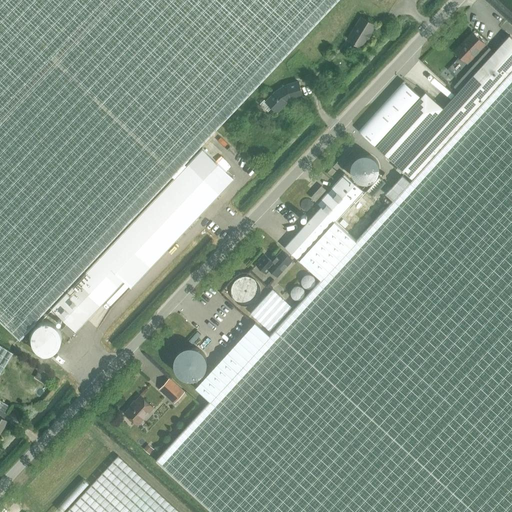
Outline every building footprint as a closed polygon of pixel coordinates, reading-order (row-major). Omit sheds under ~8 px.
[(186,165),(184,163),(338,0),(0,0),(0,322),(18,339),(172,176),(174,178),(186,165)] [(361,47),(375,25),(361,17),(347,39),(361,47)] [(472,32),(455,51),(467,63),(485,44),(472,32)] [(321,280),(275,331),(474,511),(511,511),(511,37),(510,35),(494,53),(490,49),(486,54),(471,69),(475,73),(457,94),(456,94),(443,108),(443,109),(425,92),(376,147),(412,179),(410,182),(403,175),(386,194),(394,200),(356,241),(334,221),(335,220),(336,221),(363,191),(344,173),(317,203),(321,207),(284,247),(299,260),(321,280)] [(404,81),(359,131),(375,146),(420,96),(404,81)] [(298,82),(289,84),(287,85),(276,92),(266,102),(264,100),(260,104),(268,112),(272,107),(277,112),(286,102),(291,99),(302,96),(298,82)] [(174,178),(51,308),(76,332),(124,281),(131,288),(175,241),(197,218),(234,179),(202,148),(186,165),(174,178)] [(358,184),(382,175),(374,152),(350,161),(358,184)] [(380,176),(367,189),(373,195),(386,182),(380,176)] [(321,186),(311,197),(315,201),(326,190),(321,186)] [(277,276),(292,260),(282,250),(272,261),(264,254),(259,260),(256,263),(264,271),(266,273),(270,269),(277,276)] [(261,292),(261,288),(260,285),(258,282),(256,280),(254,279),(251,277),(248,276),(245,276),(240,277),(236,279),(234,281),(232,284),(231,287),(231,289),(230,292),(231,295),(232,298),(233,301),(235,303),(237,304),(240,306),(243,307),(246,307),(248,307),(251,306),(254,304),(257,302),(259,300),(260,298),(261,294),(261,292)] [(273,289),(251,313),(270,331),(292,307),(273,289)] [(61,338),(62,338),(61,335),(60,332),(59,329),(57,327),(55,325),(52,324),(49,323),(46,322),(43,322),(41,323),(38,325),(35,326),(33,329),(32,331),(31,333),(30,337),(30,340),(31,343),(32,346),(34,349),(37,351),(40,352),(43,353),(45,353),(49,353),(52,352),(55,351),(57,349),(59,347),(60,344),(61,341),(61,338)] [(210,401),(155,462),(209,511),(474,511),(275,331),(270,336),(255,322),(253,325),(241,338),(212,369),(196,388),(210,401)] [(66,325),(62,329),(70,337),(75,333),(66,325)] [(0,372),(12,353),(0,345),(0,372)] [(204,378),(206,347),(178,346),(177,377),(204,378)] [(184,392),(169,379),(160,389),(174,402),(184,392)] [(138,425),(154,407),(141,396),(125,413),(138,425)] [(148,445),(144,449),(149,454),(154,450),(148,445)] [(179,511),(118,455),(66,511),(179,511)]
